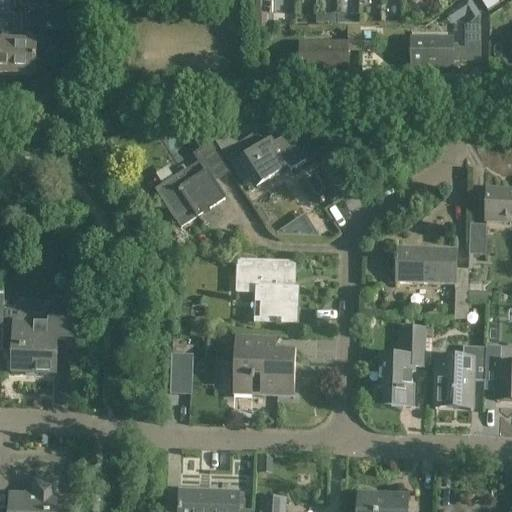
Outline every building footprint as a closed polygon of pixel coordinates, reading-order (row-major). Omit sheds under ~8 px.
[(469,1),(445,16),(451,27),(466,17),(471,24),(480,18),(469,1)] [(14,3),(0,2),(0,15),(14,16),(14,3)] [(62,32),(63,12),(48,12),(47,32),(62,32)] [(23,16),(14,16),(13,33),(22,34),(23,16)] [(338,16),(316,16),(317,25),(338,25),(338,16)] [(338,16),(338,25),(360,25),(360,16),(338,16)] [(345,45),(299,46),(299,86),(323,86),(324,77),(346,77),(346,55),(360,55),(360,31),(345,30),(345,45)] [(412,42),(412,73),(452,73),(452,64),(465,64),(465,61),(481,61),(481,31),(464,31),(464,53),(453,53),(453,42),(412,42)] [(0,77),(11,78),(12,35),(3,35),(3,43),(0,42),(0,77)] [(23,35),(12,35),(11,78),(35,79),(35,72),(46,72),(46,45),(23,44),(23,35)] [(200,164),(185,174),(192,184),(208,173),(207,171),(224,161),(208,135),(203,127),(188,127),(202,151),(195,155),(200,164)] [(228,129),(215,137),(227,156),(225,157),(239,180),(247,175),(251,182),(257,191),(288,170),(290,173),(308,162),(307,161),(322,151),(307,128),(275,149),(271,144),(267,147),(259,135),(241,146),(240,148),(228,129)] [(34,129),(33,145),(44,146),(45,130),(34,129)] [(190,186),(183,176),(156,193),(175,222),(192,211),(198,219),(224,202),(214,187),(207,176),(190,186)] [(511,193),(486,193),(485,225),(511,225),(511,193)] [(470,225),(469,256),(486,256),(487,226),(470,225)] [(398,250),(397,284),(457,286),(457,272),(458,251),(398,250)] [(238,264),(237,294),(255,294),(254,325),(295,327),(297,292),(293,292),(294,266),(238,264)] [(458,291),(456,321),(467,322),(468,304),(469,294),(469,291),(458,291)] [(469,294),(468,304),(488,304),(492,304),(492,295),(469,294)] [(14,326),(12,374),(55,375),(56,343),(74,344),(75,322),(75,301),(53,300),(52,327),(14,326)] [(380,360),(379,407),(411,408),(412,370),(424,371),(426,330),(405,330),(404,361),(380,360)] [(235,360),(234,390),(260,391),(260,399),(293,400),(294,353),(275,353),(275,340),(242,340),(241,360),(235,360)] [(484,352),(484,377),(484,371),(496,372),(494,404),(511,404),(511,365),(499,365),(500,350),(484,349),(484,351),(484,352)] [(484,352),(462,351),(462,360),(436,359),(434,412),(471,413),(472,383),(483,383),(484,377),(484,352)] [(333,368),(333,355),(307,355),(307,369),(333,368)] [(212,412),(213,401),(187,398),(186,409),(212,412)] [(273,458),(259,458),(259,475),(273,475),(273,458)] [(15,463),(14,474),(27,476),(29,464),(15,463)] [(56,511),(57,484),(33,483),(32,499),(10,499),(10,511),(56,511)] [(242,511),(243,495),(179,493),(178,511),(242,511)] [(263,497),(261,511),(284,511),(285,499),(263,497)] [(359,500),(358,511),(406,511),(407,501),(359,500)]
